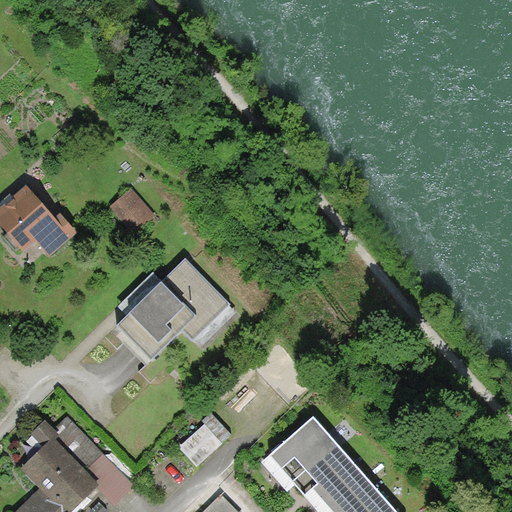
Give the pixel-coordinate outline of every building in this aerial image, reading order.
[(53,215),(27,185),(0,207),(0,222),(26,253),(38,243),(50,256),(79,232),(60,209),(53,215)] [(155,217),(132,191),(108,213),(131,239),(155,217)] [(147,367),(175,334),(189,346),(226,304),(177,261),(158,282),(147,273),(114,311),(120,316),(106,331),(147,367)] [(40,485),(13,511),(74,511),(96,490),(110,505),(133,482),(68,418),(59,427),(48,416),(31,433),(42,443),(20,465),(40,485)] [(396,511),(314,419),(271,457),(306,496),(314,490),(333,511),(396,511)] [(183,446),(200,464),(227,438),(210,420),(183,446)] [(238,511),(223,495),(204,511),(238,511)]
